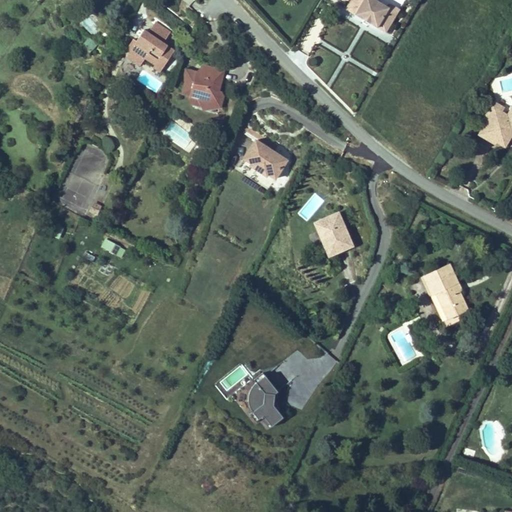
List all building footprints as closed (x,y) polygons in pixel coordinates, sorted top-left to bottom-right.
[(357,11),(355,14),(377,28),(379,24),(388,29),(399,9),(391,4),(388,8),(375,0),(350,0),(348,5),(357,11)] [(348,5),(346,9),(355,14),(357,11),(348,5)] [(80,25),(93,32),(98,23),(85,16),(80,25)] [(166,41),(171,31),(154,21),(149,32),(166,41)] [(379,24),(377,28),(386,33),(388,29),(379,24)] [(114,56),(117,58),(132,69),(135,62),(143,68),(151,73),(162,55),(152,50),(159,39),(144,29),(139,39),(132,36),(125,48),(122,45),(114,56)] [(132,69),(117,58),(113,64),(127,74),(132,69)] [(148,79),(151,73),(143,68),(139,73),(148,79)] [(188,77),(171,75),(171,94),(169,102),(185,105),(190,118),(200,111),(205,113),(208,101),(211,98),(207,92),(200,92),(200,88),(206,82),(209,73),(190,69),(188,77)] [(494,107),(501,111),(504,107),(497,103),(494,107)] [(484,125),(478,134),(494,144),(496,141),(505,147),(511,136),(511,133),(511,106),(507,115),(501,111),(494,107),(491,105),(480,123),(484,125)] [(291,158),(258,135),(237,165),(271,187),(291,158)] [(119,208),(116,218),(124,220),(127,210),(119,208)] [(341,208),(315,220),(330,254),(357,242),(341,208)] [(50,235),(59,239),(63,228),(54,224),(50,235)] [(122,258),(126,249),(104,239),(100,248),(122,258)] [(448,261),(422,274),(448,323),(472,310),(460,289),(462,285),(448,261)] [(263,373),(254,381),(257,383),(253,387),(248,393),(246,395),(245,397),(245,398),(246,400),(250,406),(254,413),(251,415),(258,423),(265,416),(274,427),(285,417),(275,405),(276,395),(279,392),(263,373)]
